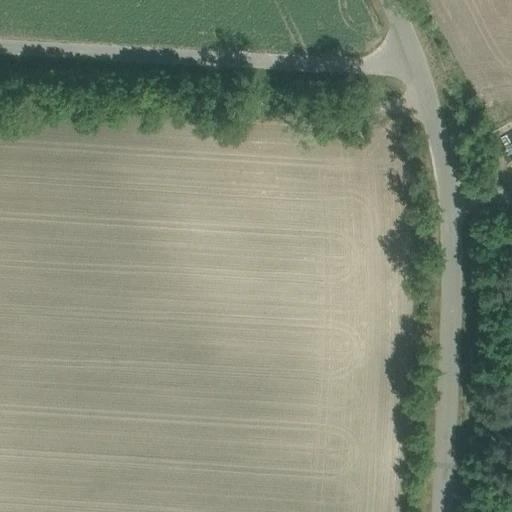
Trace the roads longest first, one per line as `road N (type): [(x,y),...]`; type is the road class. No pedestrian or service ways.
road 1 (unclassified): [(439,511),(452,210),(445,104),(407,0)]
road 2 (track): [(0,48),(511,74)]
